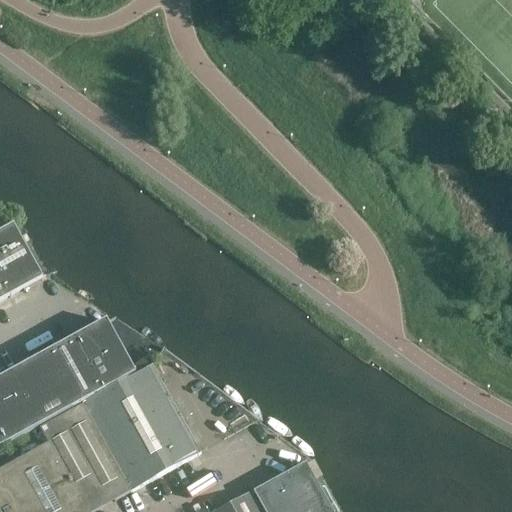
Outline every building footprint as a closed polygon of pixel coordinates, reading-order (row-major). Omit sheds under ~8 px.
[(42,281),(13,228),(0,235),(0,275),(13,298),(45,280),(45,279),(42,281)] [(0,305),(13,298),(0,275),(0,305)] [(136,377),(108,325),(106,323),(92,330),(75,339),(105,394),(136,377)] [(105,394),(75,339),(44,356),(75,412),(82,407),(105,394)] [(75,412),(44,356),(13,373),(44,429),(75,412)] [(201,456),(171,402),(152,368),(136,377),(105,394),(82,407),(130,495),(201,456)] [(44,429),(13,373),(0,380),(0,422),(13,446),(40,431),(44,429)] [(98,511),(130,495),(82,407),(75,412),(44,429),(40,431),(48,445),(84,511),(98,511)] [(0,452),(13,446),(0,422),(0,452)] [(84,511),(48,445),(0,471),(0,511),(84,511)] [(331,511),(306,465),(253,494),(262,511),(331,511)] [(258,511),(250,498),(251,497),(250,496),(248,497),(249,498),(222,511),(258,511)]
